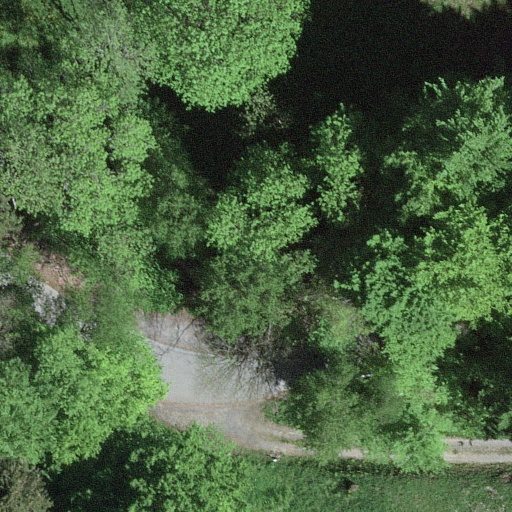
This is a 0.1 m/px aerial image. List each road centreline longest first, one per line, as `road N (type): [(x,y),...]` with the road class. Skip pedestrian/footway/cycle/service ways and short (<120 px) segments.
road 1 (unclassified): [(511,293),(384,346),(271,379),(180,380),(121,366),(0,282)]
road 2 (track): [(180,380),(185,412),(228,433),(352,447),(511,444)]
